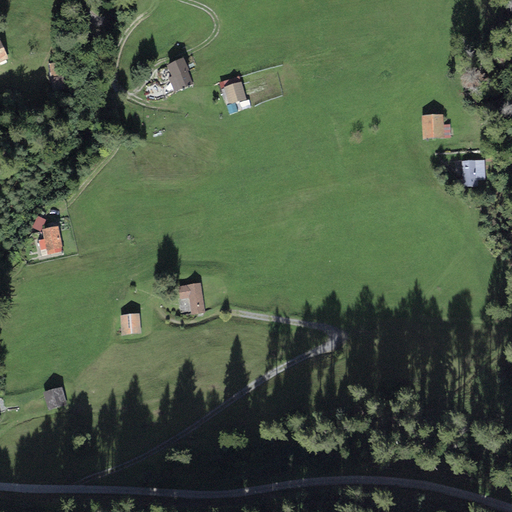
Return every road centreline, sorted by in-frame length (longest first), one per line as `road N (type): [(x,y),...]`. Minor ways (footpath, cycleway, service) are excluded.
road 1 (track): [(0,482),(225,491),(368,472),(511,505)]
road 2 (track): [(62,489),(144,458),(265,376),(334,342),(325,327),(230,311),(190,326),(158,310)]
road 3 (track): [(154,0),(117,50),(113,72),(121,93),(170,108)]
